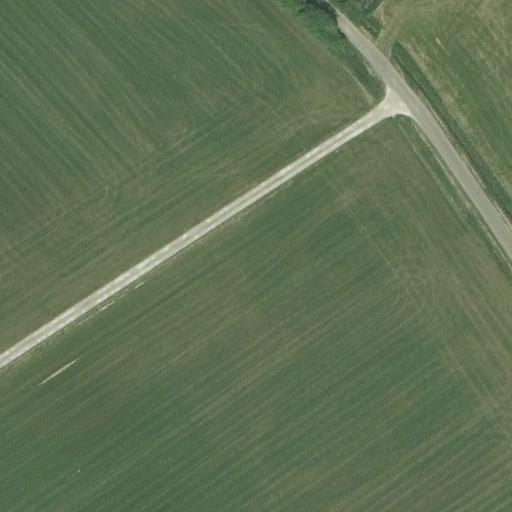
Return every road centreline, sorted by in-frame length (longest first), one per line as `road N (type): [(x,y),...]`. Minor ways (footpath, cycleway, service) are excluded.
road 1 (track): [(404,91),(0,361)]
road 2 (unclassified): [(511,250),(404,91),(313,0)]
